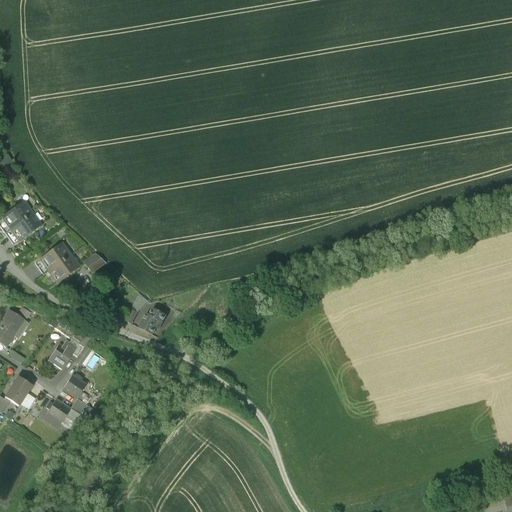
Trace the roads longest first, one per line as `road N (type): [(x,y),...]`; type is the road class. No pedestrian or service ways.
road 1 (residential): [(0,256),(85,320),(188,360)]
road 2 (track): [(188,360),(252,409),(300,511)]
